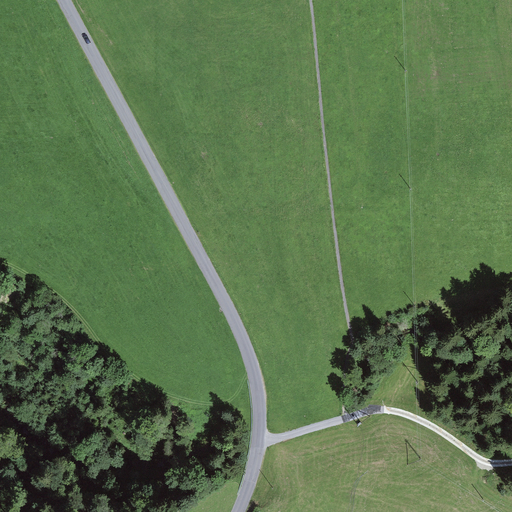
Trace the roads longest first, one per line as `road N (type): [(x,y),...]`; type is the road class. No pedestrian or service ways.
road 1 (tertiary): [(63,0),(247,351),(259,422),(238,511)]
road 2 (track): [(257,441),(386,409),(425,422),(481,459),(511,462)]
